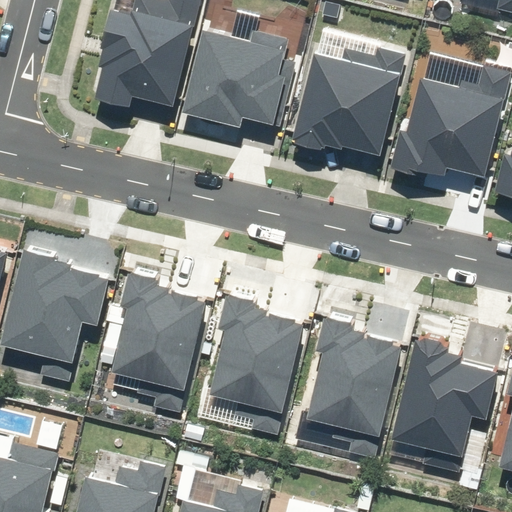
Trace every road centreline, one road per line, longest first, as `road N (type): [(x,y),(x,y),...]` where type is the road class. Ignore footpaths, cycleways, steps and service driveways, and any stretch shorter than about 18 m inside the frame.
road 1 (residential): [(0,147),(511,267)]
road 2 (residential): [(36,0),(0,140)]
